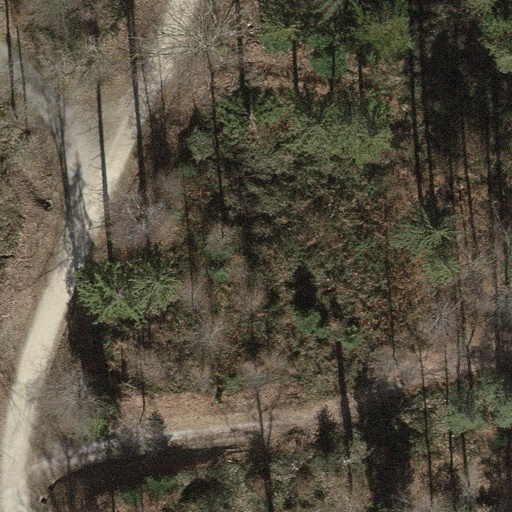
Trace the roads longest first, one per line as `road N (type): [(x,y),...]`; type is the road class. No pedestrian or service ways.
road 1 (track): [(6,479),(25,375),(92,200),(184,0)]
road 2 (track): [(0,54),(50,113),(92,200)]
